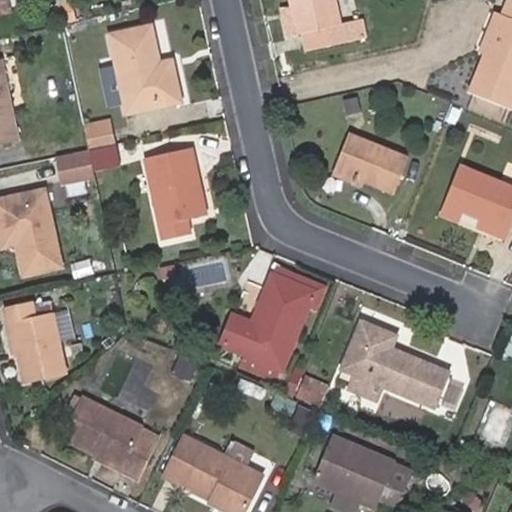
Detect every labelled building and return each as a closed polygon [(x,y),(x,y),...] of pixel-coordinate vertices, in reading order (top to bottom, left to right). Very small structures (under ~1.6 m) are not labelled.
[(0,0),(0,15),(12,12),(8,0),(0,0)] [(345,25),(339,0),(293,0),(301,34),(307,34),(309,49),(356,39),(352,23),(345,25)] [(511,12),(508,21),(491,62),(479,93),(511,106),(511,12)] [(491,62),(508,21),(497,17),(481,58),(491,62)] [(159,68),(171,64),(163,26),(114,36),(130,115),(167,106),(160,73),(159,68)] [(0,148),(20,145),(1,63),(0,63),(0,148)] [(172,71),(171,64),(159,68),(160,73),(172,71)] [(86,126),(88,132),(106,128),(104,121),(86,126)] [(88,132),(92,152),(110,148),(106,128),(88,132)] [(338,169),(395,194),(411,158),(354,133),(338,169)] [(119,171),(113,147),(110,148),(92,152),(97,175),(119,171)] [(208,217),(203,193),(195,194),(189,169),(198,167),(193,150),(146,161),(166,243),(191,237),(187,223),(208,217)] [(97,175),(92,152),(66,158),(71,182),(97,176),(97,175)] [(195,194),(203,193),(198,167),(189,169),(195,194)] [(479,222),(506,232),(511,216),(511,190),(459,169),(440,216),(457,222),(460,215),(479,222)] [(15,228),(17,235),(25,273),(62,264),(45,191),(0,200),(0,228),(0,231),(15,228)] [(506,232),(479,222),(476,230),(502,241),(506,232)] [(2,238),(17,235),(15,228),(0,231),(2,238)] [(190,284),(231,280),(229,261),(188,266),(190,284)] [(178,278),(176,268),(166,271),(168,280),(178,278)] [(255,325),(243,352),(274,366),(301,305),(309,308),(319,284),(278,268),(253,324),(255,325)] [(25,352),(20,353),(27,384),(72,372),(53,300),(9,312),(12,323),(18,322),(25,352)] [(221,342),(243,352),(255,325),(253,324),(234,315),(221,342)] [(12,323),(20,353),(25,352),(18,322),(12,323)] [(359,376),(388,388),(439,410),(453,377),(394,351),(400,338),(366,323),(346,370),(359,376)] [(381,402),(388,388),(359,376),(353,389),(381,402)] [(302,398),(322,407),(330,388),(309,380),(302,398)] [(129,470),(127,474),(146,484),(169,443),(91,401),(71,437),(104,457),(129,470)] [(246,468),(226,458),(188,439),(166,480),(228,511),(247,511),(265,478),(246,468)] [(343,493),(362,501),(380,508),(385,496),(403,504),(415,474),(332,440),(316,482),(343,493)] [(233,446),(226,458),(246,468),(253,456),(233,446)] [(102,461),(127,474),(129,470),(104,457),(102,461)] [(352,511),(357,511),(362,501),(343,493),(338,506),(352,511)] [(511,511),(511,495),(509,495),(502,511),(511,511)]
